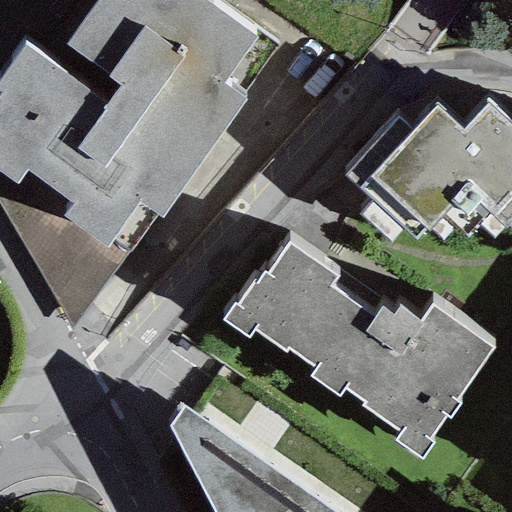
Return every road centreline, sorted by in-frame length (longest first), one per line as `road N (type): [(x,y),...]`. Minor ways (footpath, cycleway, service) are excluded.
road 1 (residential): [(511,78),(425,83),(356,106),(90,395)]
road 2 (residential): [(0,247),(90,395)]
road 3 (residential): [(0,496),(90,395)]
road 4 (residential): [(90,395),(145,511)]
